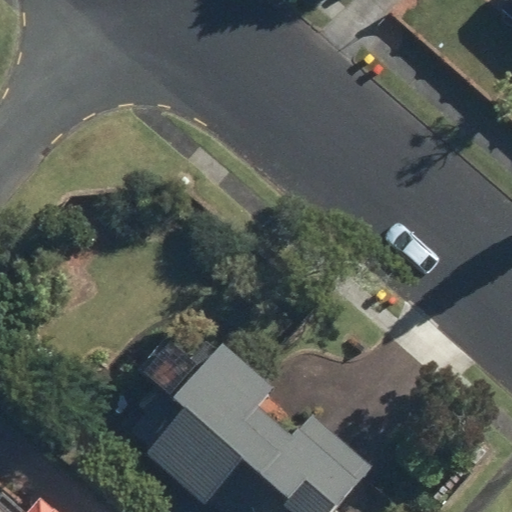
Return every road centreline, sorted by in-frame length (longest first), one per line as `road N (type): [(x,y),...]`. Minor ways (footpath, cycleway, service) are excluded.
road 1 (residential): [(511,293),(162,0)]
road 2 (residential): [(131,0),(0,153)]
